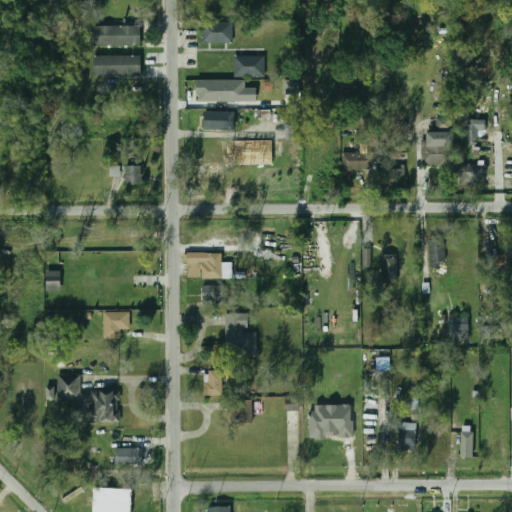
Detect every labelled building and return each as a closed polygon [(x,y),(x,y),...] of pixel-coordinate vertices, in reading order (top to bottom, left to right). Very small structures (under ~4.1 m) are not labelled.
[(233,23),(201,23),(201,43),(233,43),(233,23)] [(141,26),(93,26),(93,46),(141,46),(141,26)] [(94,56),(94,77),(142,76),(142,56),(94,56)] [(265,57),(234,57),(234,77),(265,77),(265,57)] [(196,79),(245,79),(245,102),(196,102),(196,79)] [(231,111),(196,111),(196,133),(231,133),(231,111)] [(450,117),(436,117),(436,128),(450,127),(450,117)] [(484,131),(484,119),(462,119),(462,144),(478,144),(478,131),(484,131)] [(423,165),(453,164),(453,132),(422,132),(423,165)] [(390,161),(392,161),(392,182),(404,182),(404,160),(406,160),(406,149),(390,149),(390,161)] [(342,152),(342,171),(373,171),(373,152),(342,152)] [(459,186),(475,186),(475,176),(484,176),(484,165),(459,165),(459,186)] [(125,166),(125,186),(142,186),(142,166),(125,166)] [(429,266),(444,266),(444,238),(429,238),(429,266)] [(371,249),(363,249),(363,265),(371,265),(371,249)] [(222,279),(222,253),(186,253),(186,275),(201,275),(201,279),(222,279)] [(398,282),(398,255),(381,255),(381,282),(398,282)] [(47,292),(61,292),(61,271),(47,271),(47,292)] [(222,285),(201,286),(202,301),(223,300),(222,285)] [(129,330),(129,312),(104,312),(104,339),(120,339),(120,330),(129,330)] [(225,356),(256,356),(256,333),(247,333),(247,313),(225,313),(225,356)] [(450,316),(450,339),(470,339),(470,316),(450,316)] [(480,343),(499,344),(499,328),(480,327),(480,343)] [(222,396),(222,371),(204,371),(204,396),(222,396)] [(56,400),(80,400),(80,375),(56,375),(56,400)] [(97,393),(97,421),(115,421),(115,393),(97,393)] [(253,400),(231,400),(231,423),(253,423),(253,400)] [(353,437),(353,405),(311,405),(311,439),(326,439),(326,437),(353,437)] [(416,454),(416,423),(398,423),(398,454),(416,454)] [(473,457),(473,430),(461,430),(461,457),(473,457)] [(127,447),(127,463),(148,463),(148,447),(127,447)] [(93,511),(131,511),(132,489),(94,488),(93,511)]
